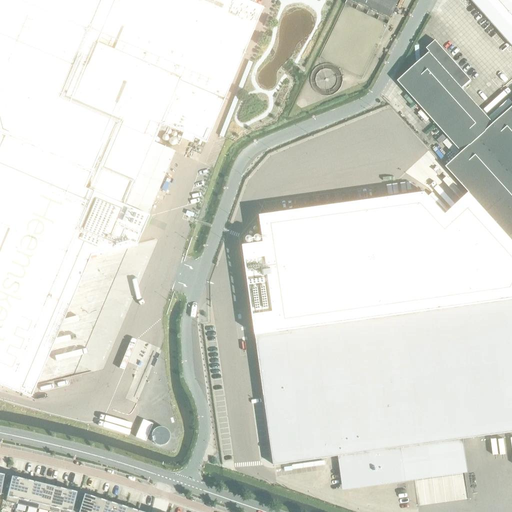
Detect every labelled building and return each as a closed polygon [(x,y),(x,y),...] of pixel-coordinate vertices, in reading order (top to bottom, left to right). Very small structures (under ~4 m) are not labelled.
[(0,0),(0,383),(30,397),(90,256),(136,245),(148,216),(146,216),(174,151),(152,142),(160,123),(205,143),(263,7),(253,4),(254,0),(0,0)] [(354,0),(390,18),(399,0),(354,0)] [(511,0),(469,0),(511,47),(511,0)] [(511,107),(494,124),(462,89),(471,81),(435,41),(426,49),(429,52),(397,81),(461,153),(445,167),(469,193),(511,240),(511,107)] [(511,240),(469,193),(446,214),(424,192),(261,215),(264,240),(242,243),(255,336),(511,300),(511,240)] [(407,478),(403,449),(402,449),(402,447),(511,431),(511,300),(255,336),(273,465),(342,456),(342,458),(341,458),(345,487),(407,478)] [(152,424),(147,421),(144,427),(140,425),(135,437),(145,441),(152,424)] [(11,476),(5,501),(16,504),(22,479),(11,476)] [(22,479),(16,504),(18,499),(28,502),(33,482),(22,479)] [(33,482),(28,502),(38,504),(37,509),(43,484),(33,482)] [(43,484),(37,509),(48,511),(54,487),(43,484)] [(54,487),(48,511),(49,511),(59,511),(65,489),(54,487)] [(65,489),(59,511),(71,511),(76,492),(65,489)] [(83,494),(77,511),(89,511),(94,498),(83,494)] [(94,498),(89,511),(101,511),(105,501),(94,498)] [(105,501),(101,511),(112,511),(115,504),(105,501)]
